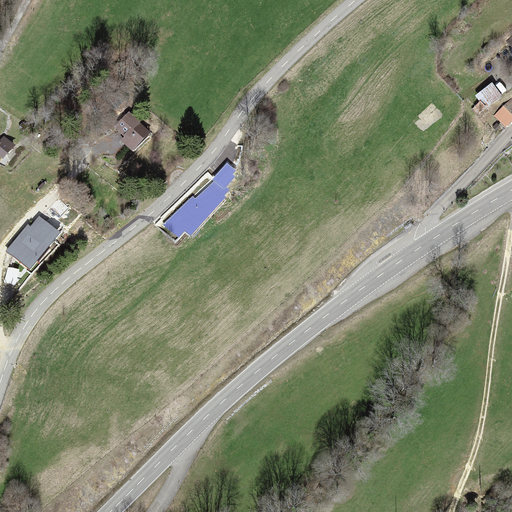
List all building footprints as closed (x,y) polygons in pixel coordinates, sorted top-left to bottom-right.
[(503,96),(492,82),(475,95),(479,101),(472,109),(477,115),(486,108),(503,96)] [(511,104),(510,103),(494,117),(505,128),(511,121),(511,104)] [(122,141),(134,152),(151,134),(133,118),(121,131),(126,136),(122,141)] [(6,138),(0,143),(0,151),(7,158),(16,148),(6,138)] [(28,232),(11,249),(26,264),(43,246),(28,232)] [(471,239),(473,243),(481,238),(479,234),(471,239)]
